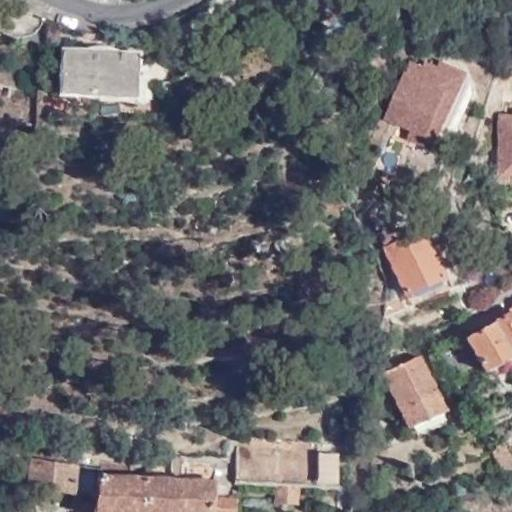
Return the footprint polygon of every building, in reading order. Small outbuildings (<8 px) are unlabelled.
[(42,43),(47,20),(41,17),(38,25),(35,29),(29,34),(21,36),(42,43)] [(133,96),(136,54),(60,49),(59,91),(133,96)] [(447,132),(455,108),(446,105),(454,82),(434,74),(433,78),(420,74),(417,81),(404,76),(388,120),(414,130),(418,121),(447,132)] [(511,176),(511,115),(501,116),(501,177),(511,176)] [(389,170),(396,150),(382,145),(375,165),(389,170)] [(387,190),(390,187),(397,184),(394,178),(383,185),(387,190)] [(404,296),(442,278),(421,231),(406,238),(404,232),(397,234),(393,227),(389,229),(388,226),(376,232),(404,296)] [(511,353),(511,313),(511,312),(466,336),(483,370),(492,374),(500,370),(503,358),(511,353)] [(444,412),(419,355),(383,371),(408,428),(444,412)] [(349,465),(350,448),(350,441),(237,436),(235,481),(275,484),(274,502),(299,503),(300,485),(327,486),(327,506),(349,507),(350,471),(349,465)] [(491,449),(506,473),(511,469),(511,454),(504,441),(491,449)] [(29,488),(43,490),(42,496),(58,498),(59,492),(76,494),(80,463),(33,458),(29,488)] [(93,511),(234,511),(235,497),(215,496),(216,481),(153,478),(154,470),(144,469),(144,477),(98,475),(93,511)]
